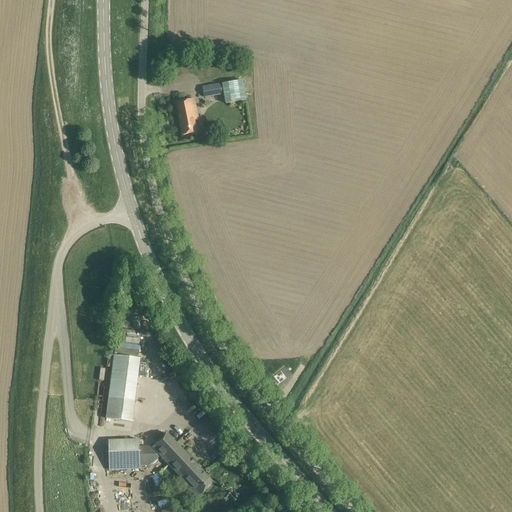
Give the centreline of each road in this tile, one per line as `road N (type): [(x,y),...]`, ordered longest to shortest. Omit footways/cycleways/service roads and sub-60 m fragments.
road 1 (unclassified): [(351,511),(244,381),(194,299),(166,233),(141,119),(144,0)]
road 2 (secondary): [(327,511),(210,372),(155,274),(131,209)]
road 3 (unclassified): [(39,511),(38,432),(59,256),(81,229),(131,209)]
road 4 (track): [(81,229),(47,26),(50,0)]
road 5 (secondary): [(131,209),(106,91),(103,0)]
